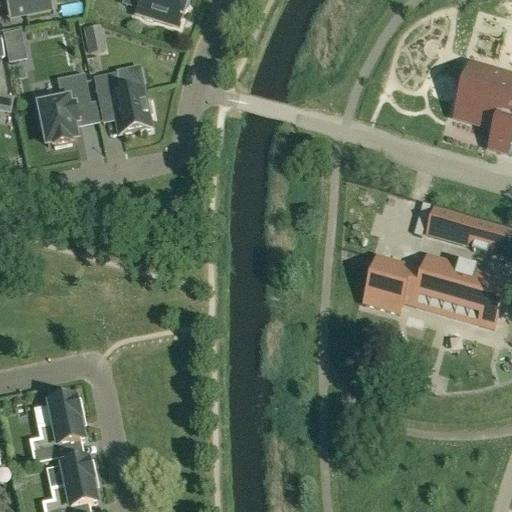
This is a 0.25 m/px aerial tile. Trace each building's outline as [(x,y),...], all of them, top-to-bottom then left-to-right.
[(9,22),(53,13),(53,15),(54,14),(51,0),(0,0),(0,9),(7,8),(9,22)] [(141,0),(137,15),(179,28),(183,14),(187,11),(189,6),(187,1),(187,0),(141,0)] [(84,31),(89,56),(106,53),(101,28),(84,31)] [(489,150),(511,156),(511,79),(470,67),(454,120),(495,132),(489,150)] [(116,76),(93,80),(100,116),(115,113),(119,137),(149,131),(147,118),(151,117),(148,103),(144,104),(141,91),(131,94),(129,85),(118,87),(116,76)] [(40,111),(36,112),(39,129),(44,128),(48,148),(54,147),(55,151),(72,147),(72,143),(77,142),(74,128),(80,126),(77,110),(91,107),(85,77),(58,83),(62,104),(40,109),(40,111)] [(486,253),(485,256),(487,257),(488,254),(511,261),(511,234),(435,212),(428,237),(442,241),(473,250),(472,253),(474,253),(475,250),(486,253)] [(374,273),(405,282),(407,275),(404,274),(407,265),(379,257),(374,273)] [(407,275),(405,282),(410,284),(404,305),(468,323),(469,319),(480,322),(479,327),(494,331),(508,283),(429,260),(425,270),(407,265),(404,274),(407,275)] [(410,284),(405,282),(374,273),(365,306),(377,309),(376,312),(400,319),(404,305),(410,284)] [(42,443),(31,445),(36,467),(60,462),(57,450),(85,444),(80,420),(83,419),(80,404),(76,404),(76,402),(73,403),(72,399),(57,403),(58,406),(50,408),(54,428),(39,431),(42,443)] [(88,464),(62,470),(68,489),(67,490),(52,492),(55,504),(43,506),(44,511),(68,511),(69,511),(97,506),(93,484),(97,483),(93,466),(89,467),(88,464)]
